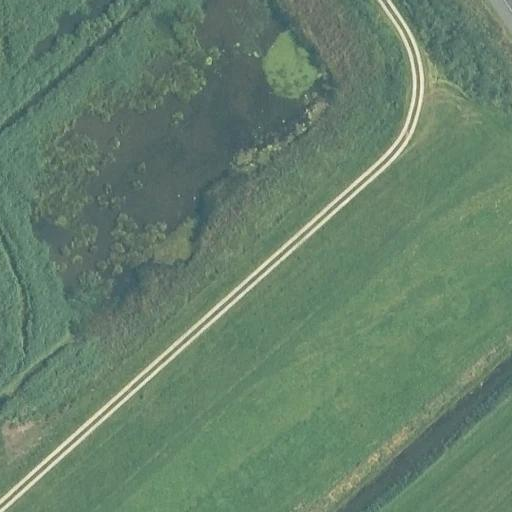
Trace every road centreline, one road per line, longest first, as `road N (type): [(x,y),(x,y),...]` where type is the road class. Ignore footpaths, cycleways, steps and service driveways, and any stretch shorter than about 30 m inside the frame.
road 1 (track): [(98,511),(431,214),(511,173)]
road 2 (track): [(453,274),(247,378)]
